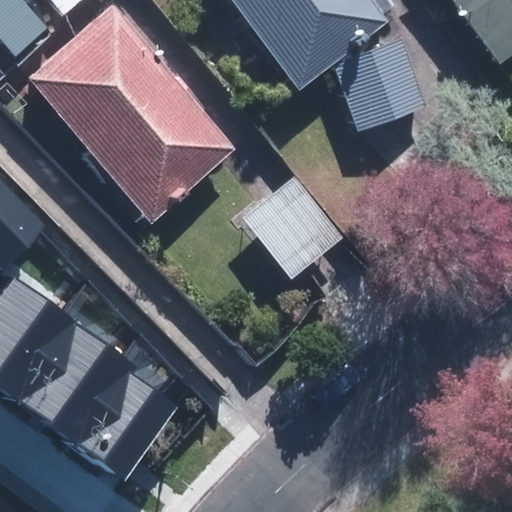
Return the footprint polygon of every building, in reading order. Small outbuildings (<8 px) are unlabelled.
[(222,141),(105,0),(26,65),(143,206),(222,141)] [(52,0),(59,8),(69,0),(52,0)] [(376,9),(368,0),(240,0),(293,71),(376,9)] [(511,0),(453,0),(493,54),(511,39),(511,0)] [(395,34),(345,49),(353,73),(332,79),(346,127),(416,105),(395,34)] [(338,233),(287,169),(236,210),(287,274),(338,233)] [(0,265),(3,268),(47,225),(0,177),(0,265)] [(65,315),(12,276),(0,291),(0,387),(8,394),(65,315)] [(122,355),(65,315),(8,394),(64,434),(122,355)] [(137,366),(122,355),(64,434),(125,478),(178,406),(132,372),(137,366)]
